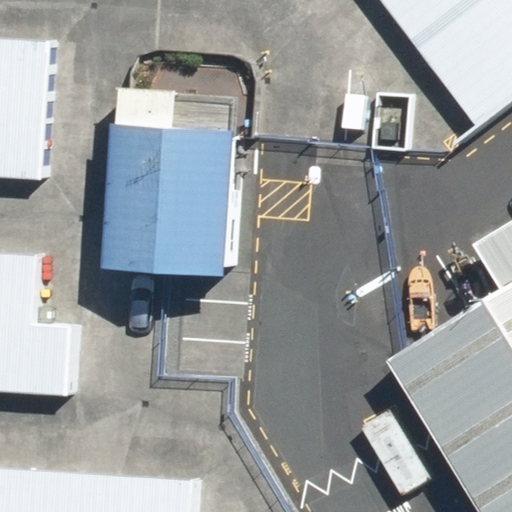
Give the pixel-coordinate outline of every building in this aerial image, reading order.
[(511,0),(367,0),(462,124),(511,85),(511,0)] [(65,40),(0,37),(0,174),(58,177),(65,40)] [(191,86),(128,83),(119,261),(236,267),(244,126),(189,123),(191,86)] [(68,263),(0,260),(0,387),(64,390),(68,263)] [(511,511),(511,263),(349,363),(440,511),(511,511)] [(195,511),(196,507),(0,498),(0,511),(195,511)]
